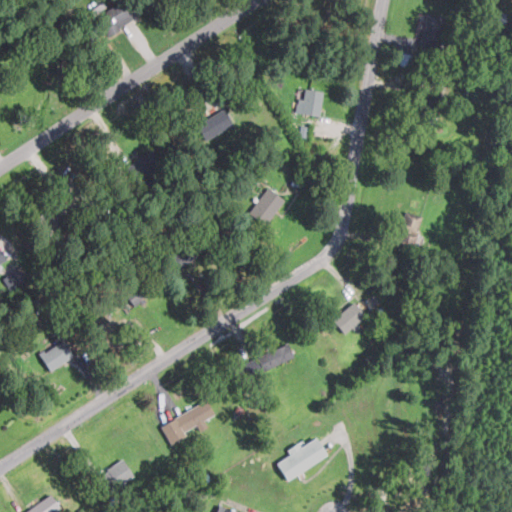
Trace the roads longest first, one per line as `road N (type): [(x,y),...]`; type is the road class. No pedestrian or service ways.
road 1 (residential): [(0,468),(330,253),(345,220),(382,0)]
road 2 (residential): [(0,170),(262,0)]
